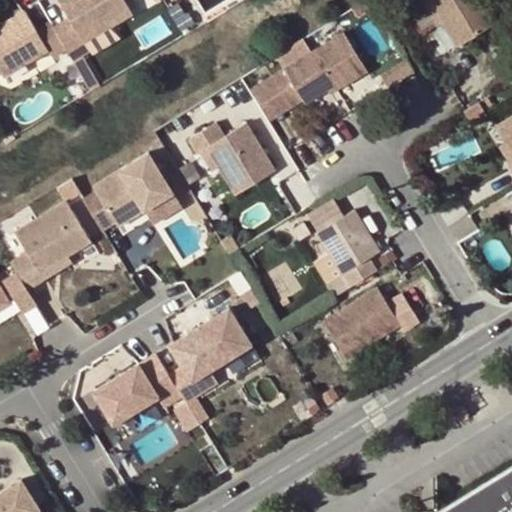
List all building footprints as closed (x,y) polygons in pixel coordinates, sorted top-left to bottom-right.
[(69,19),(53,28),(65,48),(72,60),(89,50),(83,37),(128,11),(121,0),(64,0),(60,3),(69,19)] [(418,0),(420,3),(426,0),(429,0),(458,45),(496,21),(483,0),(418,0)] [(24,10),(0,24),(0,69),(4,75),(47,50),(51,57),(65,48),(53,28),(49,21),(36,29),(24,10)] [(269,118),(301,98),(303,102),(326,88),(335,82),(338,87),(366,70),(343,32),(251,88),(269,118)] [(335,82),(326,88),(329,92),(338,87),(335,82)] [(511,164),(511,165),(511,106),(494,117),(505,134),(511,146),(511,164)] [(216,122),(189,138),(198,152),(200,151),(208,146),(219,163),(238,194),(276,170),(246,121),(224,135),(216,122)] [(497,138),(511,161),(511,146),(505,134),(497,138)] [(219,163),(208,146),(200,151),(211,168),(219,163)] [(95,190),(82,198),(101,230),(115,221),(141,206),(144,210),(172,192),(163,176),(169,172),(164,163),(157,167),(148,151),(92,185),(95,190)] [(69,199),(84,193),(77,177),(63,184),(69,199)] [(172,192),(144,210),(152,224),(181,205),(172,192)] [(16,271),(25,286),(43,276),(39,269),(66,252),(89,239),(64,197),(13,229),(25,249),(8,259),(16,271)] [(141,206),(115,221),(117,226),(144,210),(141,206)] [(348,285),(375,270),(366,256),(377,248),(351,208),(315,230),(348,285)] [(66,252),(39,269),(43,276),(70,259),(66,252)] [(20,308),(33,300),(25,286),(16,271),(2,279),(20,308)] [(377,286),(322,319),(344,355),(399,322),(377,286)] [(181,395),(185,401),(199,392),(192,380),(250,343),(228,307),(168,344),(181,365),(168,373),(181,395)] [(168,373),(155,352),(93,390),(113,422),(157,395),(163,406),(181,395),(168,373)] [(198,423),(185,401),(172,409),(185,431),(198,423)] [(461,406),(450,413),(455,421),(466,414),(461,406)] [(511,511),(511,467),(439,511),(511,511)] [(0,493),(0,511),(35,511),(39,510),(20,479),(8,487),(10,490),(1,496),(0,493)] [(8,487),(0,491),(0,493),(1,496),(10,490),(8,487)]
